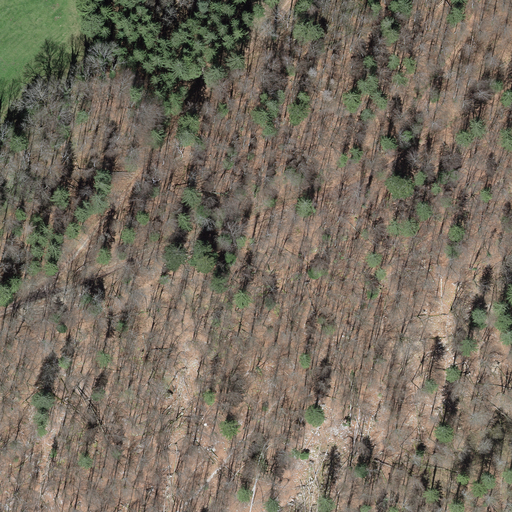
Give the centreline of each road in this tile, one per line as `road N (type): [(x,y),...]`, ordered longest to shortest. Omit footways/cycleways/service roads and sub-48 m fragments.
road 1 (track): [(0,313),(350,186),(511,86)]
road 2 (track): [(24,304),(292,0)]
road 3 (track): [(482,0),(419,107),(317,198)]
